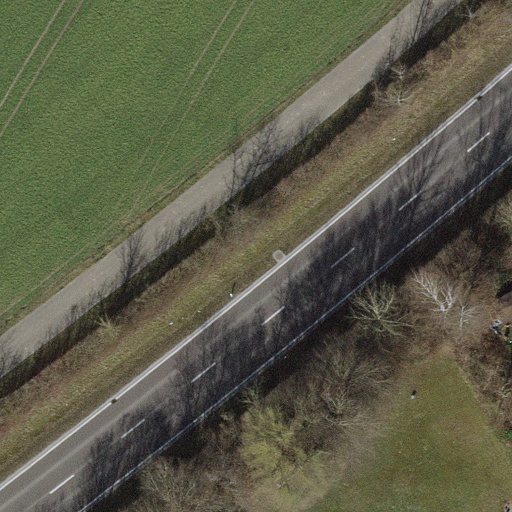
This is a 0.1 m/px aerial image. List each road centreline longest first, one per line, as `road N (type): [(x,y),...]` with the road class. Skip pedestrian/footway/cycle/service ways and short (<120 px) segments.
road 1 (secondary): [(19,511),(259,327),(511,112)]
road 2 (track): [(0,357),(193,208),(439,0)]
